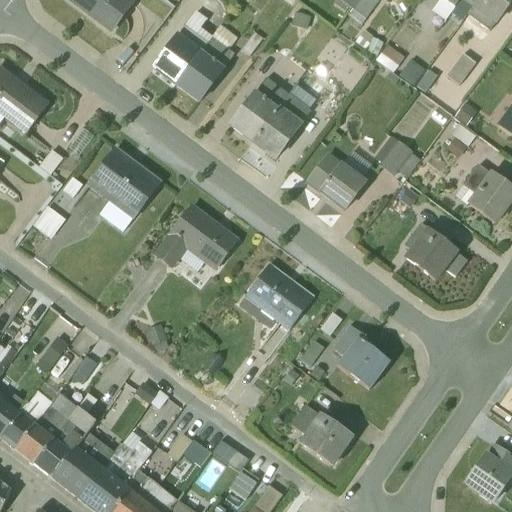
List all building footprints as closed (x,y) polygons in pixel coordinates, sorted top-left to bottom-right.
[(66,0),(110,33),(131,4),(125,0),(66,0)] [(297,1),(294,0),(277,0),(290,10),(297,1)] [(358,0),(336,0),(350,11),(358,0)] [(358,0),(346,17),(360,27),(379,0),(358,0)] [(477,0),(442,0),(432,14),(443,23),(449,15),(460,23),(477,0)] [(494,28),(511,2),(511,0),(477,0),(465,17),(488,33),(493,27),(494,28)] [(310,19),(293,14),(289,29),(306,33),(310,19)] [(202,26),(191,18),(177,36),(176,35),(149,71),(172,89),(210,38),(199,30),(202,26)] [(236,40),(219,27),(172,89),(197,107),(224,72),(223,71),(234,56),(228,52),(236,40)] [(363,32),(354,44),(364,52),(376,58),(382,45),(371,39),(363,32)] [(262,41),(253,35),(240,52),(249,59),(262,41)] [(386,47),(379,56),(397,69),(403,60),(386,47)] [(424,73),(409,62),(397,78),(412,89),(424,73)] [(45,107),(0,73),(0,124),(4,119),(24,135),(45,107)] [(412,89),(423,99),(436,82),(424,73),(412,89)] [(253,94),(226,129),(250,147),(287,97),(265,80),(254,94),(253,94)] [(308,112),(315,103),(294,87),(250,147),(274,165),(302,127),(301,125),(309,114),(308,112)] [(511,104),(495,127),(511,139),(511,104)] [(476,114),(464,105),(453,119),(465,128),(476,114)] [(435,110),(429,118),(442,127),(448,119),(435,110)] [(452,139),(445,148),(457,157),(464,147),(466,149),(474,138),(457,126),(449,137),(452,139)] [(93,139),(80,130),(66,149),(79,159),(93,139)] [(390,139),(373,160),(379,165),(377,168),(392,180),(397,175),(405,180),(419,162),(411,156),(411,155),(390,139)] [(113,148),(84,187),(107,205),(97,218),(121,235),(131,222),(132,223),(161,184),(113,148)] [(38,170),(50,178),(62,162),(50,153),(38,170)] [(303,186),(343,216),(366,185),(361,181),(371,168),(351,153),(341,166),(326,155),(303,186)] [(453,199),(494,229),(511,204),(511,191),(477,166),(453,199)] [(82,189),(72,181),(62,193),(72,201),(82,189)] [(418,199),(407,191),(398,203),(409,211),(418,199)] [(190,206),(151,258),(170,272),(179,262),(196,274),(203,266),(214,275),(238,242),(190,206)] [(65,223),(46,209),(32,229),(50,242),(65,223)] [(420,226),(404,248),(411,253),(405,261),(434,282),(442,271),(454,279),(466,263),(429,235),(430,233),(420,226)] [(242,300),(287,334),(313,300),(268,266),(242,300)] [(342,323),(332,315),(319,332),(329,340),(342,323)] [(336,368),(368,392),(388,365),(367,349),(369,344),(349,329),(332,351),(342,359),(336,368)] [(52,340),(34,365),(56,380),(73,355),(52,340)] [(313,344),(300,363),(309,370),(323,351),(313,344)] [(0,374),(15,354),(7,348),(4,352),(0,348),(0,374)] [(41,399),(50,387),(42,381),(17,414),(20,416),(0,440),(0,441),(13,452),(50,406),(41,399)] [(13,452),(32,467),(76,411),(67,404),(67,405),(62,405),(62,404),(67,403),(58,395),(50,406),(13,452)] [(95,404),(86,396),(76,411),(32,467),(51,482),(94,425),(85,418),(95,404)] [(0,440),(20,416),(17,414),(23,406),(13,398),(6,406),(0,400),(0,440)] [(299,447),(331,468),(350,440),(304,408),(290,429),(304,439),(299,447)] [(188,466),(202,448),(182,433),(168,451),(188,466)] [(133,479),(150,454),(138,445),(140,442),(130,434),(122,447),(120,446),(78,502),(90,511),(113,511),(128,493),(133,479)] [(112,455),(87,435),(51,482),(78,502),(112,455)] [(511,461),(491,448),(465,486),(491,505),(511,475),(511,461)] [(258,483),(242,471),(228,492),(244,503),(258,483)] [(113,511),(169,511),(176,503),(146,480),(133,497),(128,493),(113,511)] [(0,511),(10,493),(0,485),(0,511)] [(271,511),(281,498),(268,488),(250,511),(271,511)] [(169,511),(188,511),(176,503),(169,511)]
